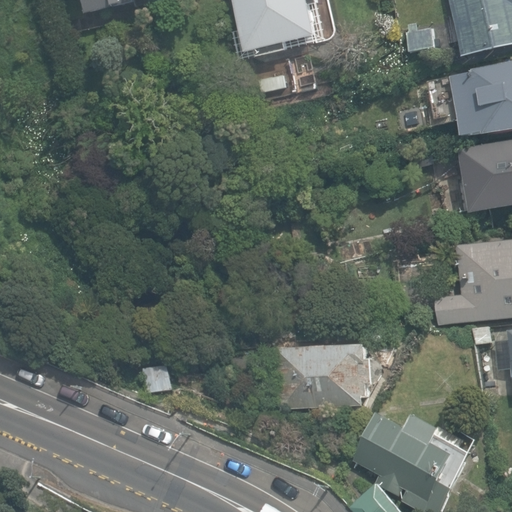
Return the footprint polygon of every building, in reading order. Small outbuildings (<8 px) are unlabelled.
[(88,0),(92,14),(153,0),(88,0)] [(260,51),(262,58),(291,51),(289,44),(321,36),(314,8),(322,6),(320,0),(237,0),(250,53),(260,51)] [(511,0),(453,0),(466,58),(511,46),(511,0)] [(410,32),(413,52),(437,48),(434,28),(422,30),(420,23),(411,25),(412,32),(410,32)] [(454,77),(466,137),(488,132),(489,137),(511,131),(511,63),(477,70),(477,72),(454,77)] [(261,81),(264,94),(287,89),(285,76),(261,81)] [(511,141),(464,150),(476,214),(511,207),(511,141)] [(439,298),(441,325),(511,318),(511,240),(461,246),(465,295),(439,298)] [(478,344),(481,377),(497,375),(493,328),(475,329),(476,344),(478,344)] [(376,404),(372,344),(263,352),(267,403),(283,402),(283,410),(376,404)] [(405,502),(423,511),(444,511),(457,489),(455,488),(474,452),(442,435),(445,430),(417,415),(410,428),(383,413),(357,461),(382,475),(378,483),(403,496),(406,489),(410,491),(405,502)] [(354,507),(357,511),(406,511),(387,488),(381,485),(354,507)]
